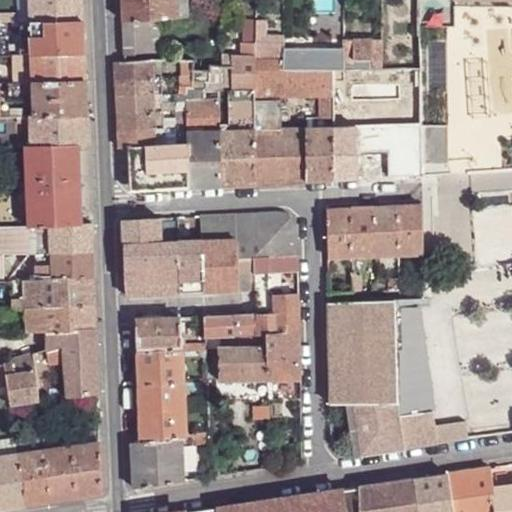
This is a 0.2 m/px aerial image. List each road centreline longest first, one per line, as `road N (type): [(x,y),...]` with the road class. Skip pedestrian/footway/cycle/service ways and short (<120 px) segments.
road 1 (unclassified): [(306,195),(315,479)]
road 2 (tertiary): [(106,205),(98,0)]
road 3 (tertiary): [(118,510),(110,309)]
road 4 (unclassified): [(106,205),(306,195)]
road 5 (residential): [(118,510),(315,479)]
road 6 (residential): [(315,479),(511,447)]
road 7 (residential): [(110,309),(252,301)]
